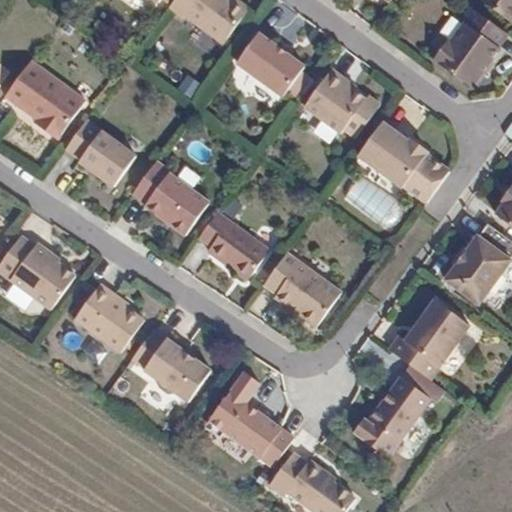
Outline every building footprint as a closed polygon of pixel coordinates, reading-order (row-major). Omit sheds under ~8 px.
[(176,0),(169,10),(184,21),(187,16),(223,43),(251,3),(247,0),(176,0)] [(511,14),(511,0),(482,0),(509,20),(511,14)] [(497,45),(507,32),(472,6),(462,21),(465,23),(451,42),(447,40),(434,58),(474,87),(486,71),(483,69),(500,47),(497,45)] [(291,58),(290,58),(281,51),(261,37),(241,67),(286,99),(289,95),(296,99),(310,79),(303,74),(306,70),(291,58)] [(290,58),(291,58),(293,54),(284,47),(281,51),(290,58)] [(87,101),(31,63),(3,101),(32,121),(35,118),(47,126),(61,137),(87,101)] [(0,80),(8,70),(0,64),(0,80)] [(349,87),(352,84),(335,71),(308,109),(345,135),(347,131),(358,139),(366,127),(368,128),(384,107),(372,98),(369,102),(349,87)] [(193,97),(201,81),(186,74),(178,91),(193,97)] [(32,121),(44,130),(47,126),(35,118),(32,121)] [(137,158),(89,120),(68,148),(83,158),(80,161),(115,187),(137,158)] [(410,145),(384,125),(359,159),(401,189),(428,155),(411,144),(410,145)] [(172,173),(159,164),(137,194),(150,204),(148,206),(186,236),(211,205),(170,175),(172,173)] [(511,185),(508,183),(497,197),(502,201),(492,211),(511,225),(511,185)] [(247,277),(270,248),(221,212),(203,237),(215,245),(211,250),(247,277)] [(511,262),(508,260),(511,255),(511,242),(490,226),(470,252),(459,267),(448,281),(480,305),(511,262)] [(36,247),(26,238),(2,270),(52,308),(76,276),(52,258),(55,255),(39,244),(36,247)] [(466,250),(455,264),(459,267),(470,252),(466,250)] [(315,329),(343,294),(289,254),(266,284),(278,293),(274,297),(287,307),(291,303),(302,312),(299,316),(315,329)] [(122,351),(147,321),(127,307),(111,295),(114,291),(104,284),(78,319),(122,351)] [(127,307),(129,303),(114,291),(111,295),(127,307)] [(400,333),(388,349),(429,378),(467,327),(434,302),(406,338),(400,333)] [(287,307),(299,316),(302,312),(291,303),(287,307)] [(170,343),(155,332),(136,358),(148,368),(146,370),(160,379),(162,388),(172,396),(182,396),(192,403),(216,373),(190,354),(181,348),(172,341),(170,343)] [(194,349),(185,343),(181,348),(190,354),(194,349)] [(390,459),(430,402),(402,382),(372,425),(367,422),(357,436),(390,459)] [(276,467),(286,453),(297,439),(248,404),(227,430),(276,467)] [(310,465),(294,453),(292,457),(356,500),(357,499),(326,476),(328,473),(313,462),(310,465)] [(288,495),(311,511),(346,511),(356,500),(292,457),(274,481),(290,492),(288,495)]
